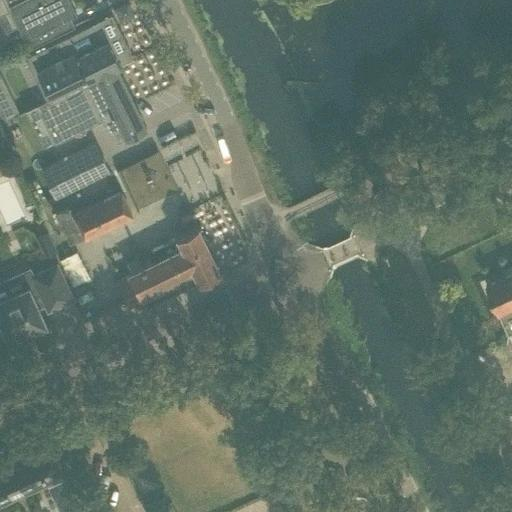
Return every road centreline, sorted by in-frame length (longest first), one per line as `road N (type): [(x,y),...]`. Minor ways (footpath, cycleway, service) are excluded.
road 1 (tertiary): [(290,276),(246,185),(238,144),(167,0)]
road 2 (track): [(511,475),(401,225)]
road 3 (tertiary): [(290,276),(511,166)]
road 4 (tertiary): [(72,372),(290,276)]
road 5 (tertiary): [(397,468),(290,276)]
road 6 (residential): [(72,372),(132,511)]
